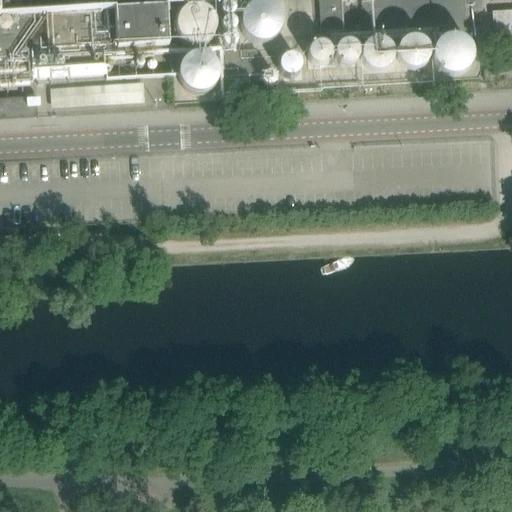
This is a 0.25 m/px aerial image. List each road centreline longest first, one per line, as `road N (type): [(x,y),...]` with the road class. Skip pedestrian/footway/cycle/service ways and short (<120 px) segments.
road 1 (track): [(0,256),(503,229),(511,205)]
road 2 (tertiary): [(0,148),(511,120)]
road 3 (unclassified): [(0,474),(188,471)]
